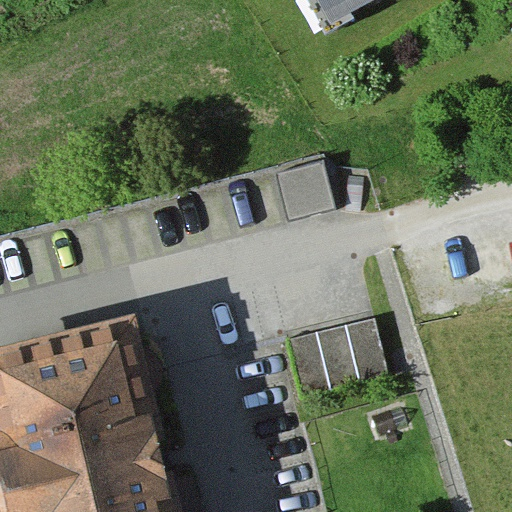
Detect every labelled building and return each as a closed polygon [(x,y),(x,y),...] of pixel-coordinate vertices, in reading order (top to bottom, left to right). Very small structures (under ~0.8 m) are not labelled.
[(298,0),(317,34),(377,0),(298,0)] [(280,167),(289,214),(335,206),(327,158),(280,167)] [(236,175),(244,223),(284,215),(275,168),(236,175)] [(288,335),(303,398),(394,376),(379,313),(288,335)] [(194,511),(188,487),(145,498),(106,336),(0,361),(0,511),(194,511)]
